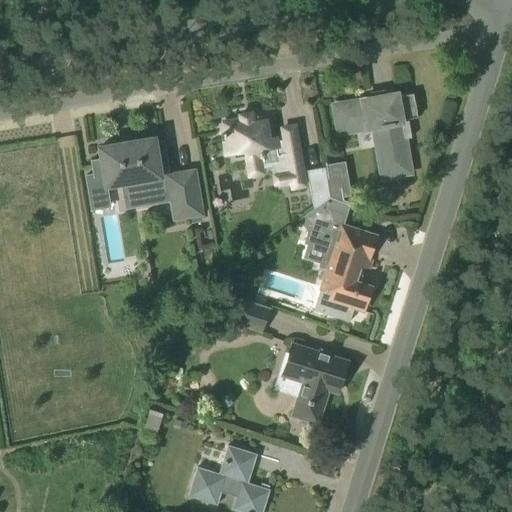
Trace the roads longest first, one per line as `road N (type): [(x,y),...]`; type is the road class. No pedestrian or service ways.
road 1 (residential): [(0,114),(497,34)]
road 2 (residential): [(350,511),(497,34)]
road 3 (unclassified): [(0,64),(388,0)]
